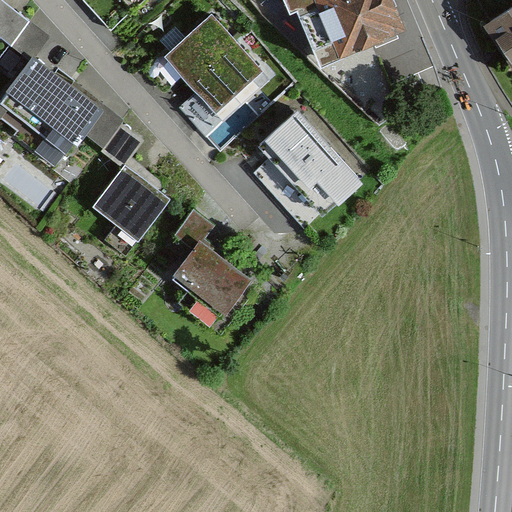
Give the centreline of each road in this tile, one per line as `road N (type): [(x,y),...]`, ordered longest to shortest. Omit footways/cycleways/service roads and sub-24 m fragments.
road 1 (residential): [(272,254),(48,0)]
road 2 (tertiary): [(505,212),(495,511)]
road 3 (tertiary): [(431,0),(476,104),(505,212)]
